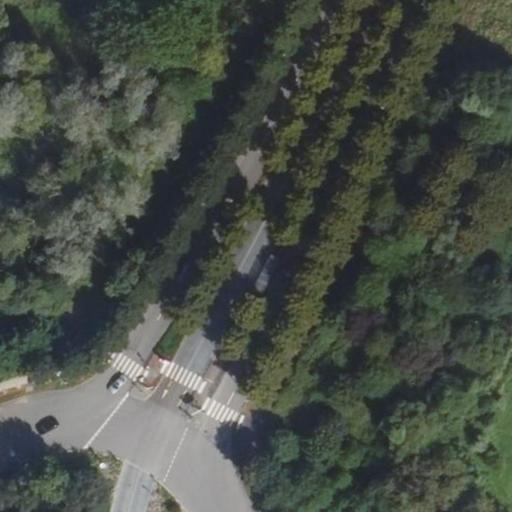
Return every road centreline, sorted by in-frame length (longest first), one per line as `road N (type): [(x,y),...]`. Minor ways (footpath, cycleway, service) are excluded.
road 1 (primary): [(199,468),(221,409),(427,0)]
road 2 (primary): [(338,0),(132,379),(103,415)]
